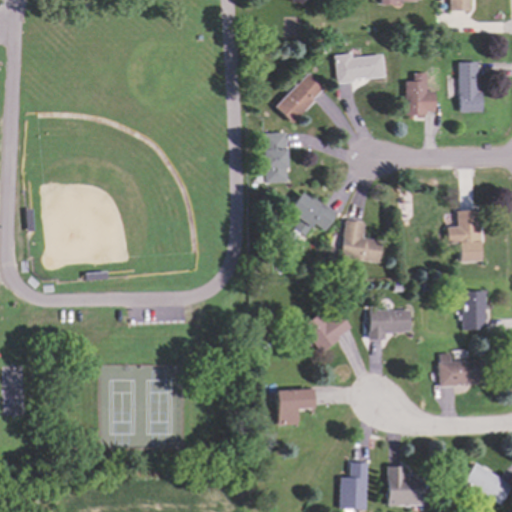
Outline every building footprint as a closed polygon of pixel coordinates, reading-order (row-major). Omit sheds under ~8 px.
[(445,11),(444,0),(465,0),(466,10),(445,11)] [(332,84),(329,54),(346,52),(346,58),(376,54),(379,76),(361,79),(360,74),(348,76),(349,81),(332,84)] [(454,114),(452,61),(471,61),(472,93),(476,93),(476,113),(454,114)] [(423,117),(398,115),(400,81),(408,81),(408,71),(421,72),(420,90),(433,91),(432,109),(424,108),(423,117)] [(285,122),(270,106),(304,72),(320,88),(285,122)] [(259,183),(257,134),(281,133),(283,183),(259,183)] [(302,240),(287,230),(294,220),(282,211),(295,192),(307,200),(309,197),(334,214),(323,231),(313,224),(302,240)] [(455,262),(453,243),(441,244),(440,226),(452,225),(451,211),(473,210),(477,261),(455,262)] [(375,263),(333,256),(339,220),(361,223),(358,237),(379,240),(375,263)] [(244,275),(244,265),(251,265),(252,275),(244,275)] [(307,276),(295,274),(296,266),(309,268),(307,276)] [(456,331),(456,292),(480,292),(480,331),(456,331)] [(258,317),(250,311),(255,303),(264,309),(258,317)] [(316,352),(297,326),(316,312),(321,319),(334,309),(346,326),(333,335),(335,338),(316,352)] [(364,340),(364,309),(406,309),(406,332),(380,332),(380,340),(364,340)] [(265,342),(252,335),(258,325),(271,332),(265,342)] [(434,386),(432,362),(436,361),(435,352),(446,351),(447,362),(480,359),(482,381),(434,386)] [(272,425),(271,389),(308,388),(308,407),(292,407),(293,424),(272,425)] [(494,507),(455,483),(468,461),(507,485),(494,507)] [(334,510),(335,476),(345,477),(345,462),(362,462),(361,510),(334,510)] [(420,505),(379,504),(380,464),(400,464),(400,473),(411,473),(411,484),(421,484),(420,505)]
